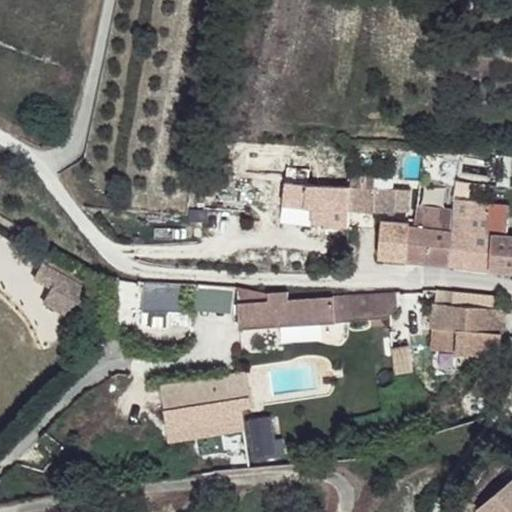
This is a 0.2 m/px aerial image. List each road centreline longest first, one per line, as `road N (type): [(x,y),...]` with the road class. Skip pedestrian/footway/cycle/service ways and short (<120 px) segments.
road 1 (unclassified): [(511,289),(150,274),(113,262),(47,177)]
road 2 (unclassified): [(357,511),(349,482),(297,477),(54,511)]
road 3 (unclassified): [(114,0),(86,146),(47,177)]
